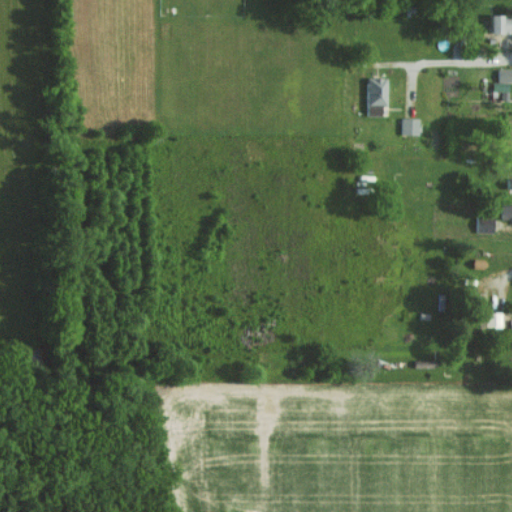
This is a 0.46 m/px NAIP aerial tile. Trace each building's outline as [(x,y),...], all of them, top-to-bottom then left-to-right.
[(511,31),(511,15),(490,16),(491,32),(511,31)] [(497,81),(511,81),(511,67),(497,68),(497,81)] [(386,77),(366,76),(365,114),(380,115),(380,104),(386,104),(386,77)] [(400,134),(417,134),(418,117),(401,116),(400,134)] [(500,217),(511,217),(511,224),(511,223),(511,204),(500,204),(500,217)] [(474,231),(492,231),(492,215),(475,215),(474,231)] [(500,326),(501,311),(485,311),(484,326),(500,326)]
